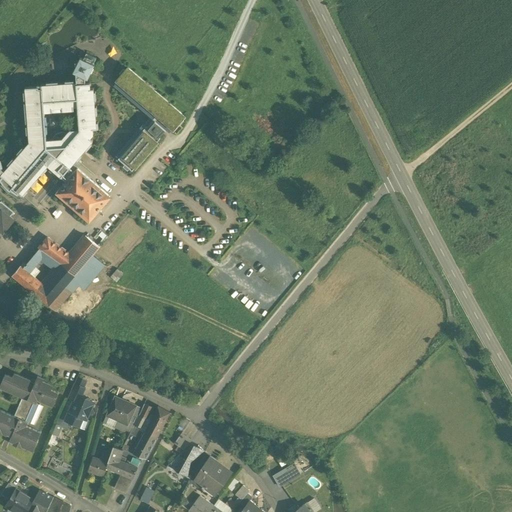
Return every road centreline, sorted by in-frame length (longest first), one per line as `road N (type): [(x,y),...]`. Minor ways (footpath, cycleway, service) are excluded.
road 1 (unclassified): [(408,183),(197,416)]
road 2 (secondary): [(511,375),(408,183)]
road 3 (residential): [(0,353),(91,371),(197,416)]
road 4 (secondary): [(408,183),(317,0)]
road 5 (track): [(408,183),(511,100)]
road 6 (residential): [(197,416),(230,445),(279,511)]
